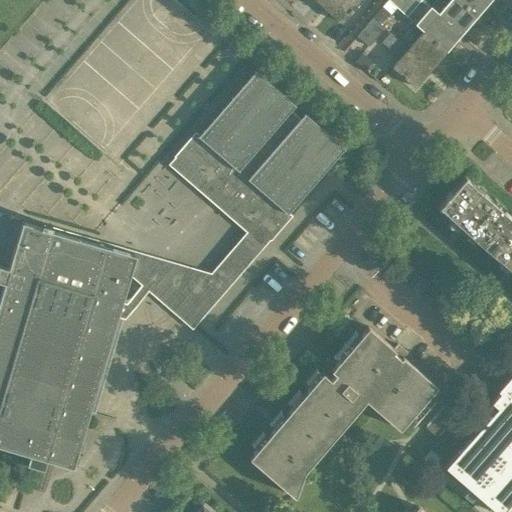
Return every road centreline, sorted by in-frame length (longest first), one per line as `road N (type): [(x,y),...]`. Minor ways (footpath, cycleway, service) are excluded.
road 1 (residential): [(112,511),(421,151)]
road 2 (residential): [(421,151),(249,0)]
